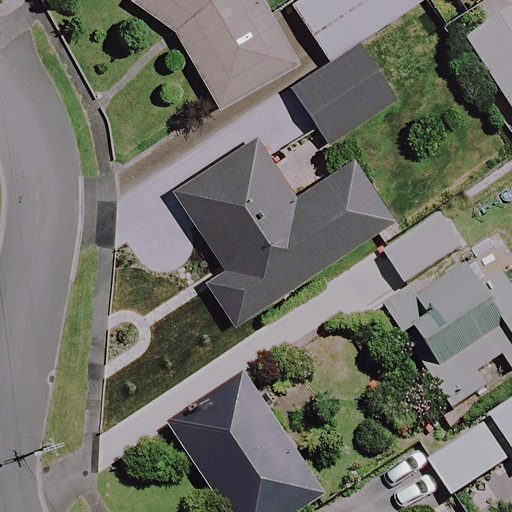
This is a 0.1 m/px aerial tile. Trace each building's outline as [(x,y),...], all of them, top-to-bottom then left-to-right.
[(261,0),(137,0),(136,2),(174,32),(219,113),(299,69),(261,0)] [(299,0),(291,6),(332,66),(365,44),(427,2),(425,0),(299,0)] [(511,14),(470,41),(511,107),(511,14)] [(365,44),(332,66),(293,93),(330,147),(402,97),(365,44)] [(297,201),(260,144),(154,212),(175,245),(198,230),(225,272),(206,284),(233,327),(396,222),(357,162),(297,201)] [(511,218),(511,182),(424,240),(441,266),(511,218)] [(477,375),(504,358),(511,370),(511,283),(506,274),(481,289),(469,270),(395,316),(454,411),(486,391),(477,375)] [(308,511),(327,499),(246,377),(169,428),(224,511),(308,511)] [(511,406),(491,420),(511,451),(511,406)] [(508,467),(482,430),(426,468),(452,505),(508,467)]
